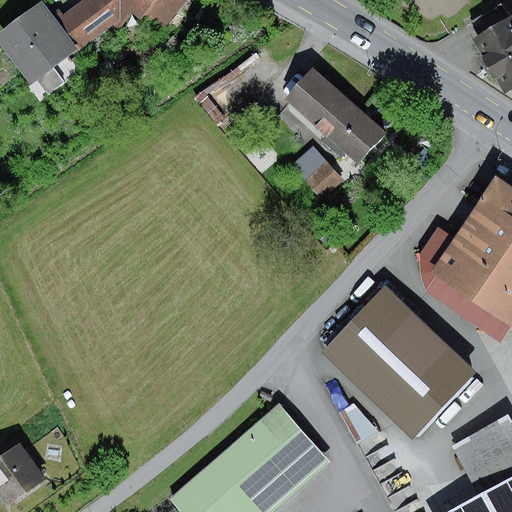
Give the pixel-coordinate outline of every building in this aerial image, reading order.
[(90,0),(62,20),(84,51),(119,28),(125,33),(139,16),(166,36),(182,16),(164,4),(166,0),(90,0)] [(49,2),(3,34),(38,84),(84,51),(62,20),(49,2)] [(511,23),(483,40),(511,91),(511,23)] [(320,72),(293,100),(361,168),(389,140),(320,72)] [(325,158),(307,177),(327,197),(345,177),(325,158)] [(511,184),(504,180),(441,277),(511,323),(511,184)] [(392,287),(329,351),(419,440),(483,375),(392,287)] [(284,406),(176,499),(187,511),(277,511),(334,464),(284,406)] [(511,417),(458,448),(483,493),(511,476),(511,417)] [(24,445),(0,462),(0,491),(11,507),(49,480),(24,445)] [(511,511),(511,482),(457,511),(511,511)]
